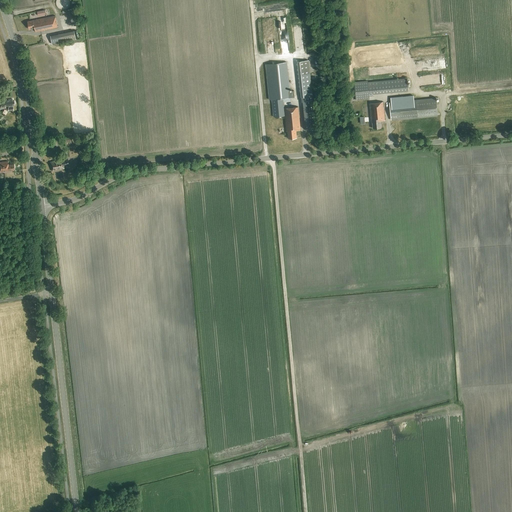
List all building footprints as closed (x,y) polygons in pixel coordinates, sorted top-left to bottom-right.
[(58,28),(56,16),(28,22),(29,29),(35,28),(35,32),(58,28)] [(56,34),(57,41),(72,39),(71,32),(56,34)] [(312,100),(308,60),(296,61),(299,97),(302,96),(305,122),(305,130),(315,129),(313,100),(312,100)] [(294,88),(292,66),(287,67),(286,62),(266,64),(269,100),(272,99),(273,117),(285,116),(287,131),(288,131),(288,138),(296,137),(296,130),(300,130),(298,107),(288,108),(287,102),(283,102),(283,98),(294,97),(294,89),(294,88)] [(407,79),(368,82),(368,81),(354,83),(356,100),(369,99),(369,92),(408,88),(407,79)] [(411,96),(390,98),(391,103),(390,103),(391,120),(398,119),(438,116),(436,99),(411,101),(411,96)] [(12,107),(12,105),(15,105),(14,100),(12,101),(12,99),(0,100),(0,108),(6,108),(5,106),(9,105),(9,107),(8,107),(9,111),(14,110),(13,107),(12,107)] [(370,103),(371,123),(372,123),(373,128),(381,128),(380,121),(385,121),(383,102),(370,103)] [(67,159),(50,162),(52,171),(63,169),(62,166),(68,164),(67,159)] [(0,162),(0,172),(15,171),(14,164),(8,165),(8,161),(0,162)]
